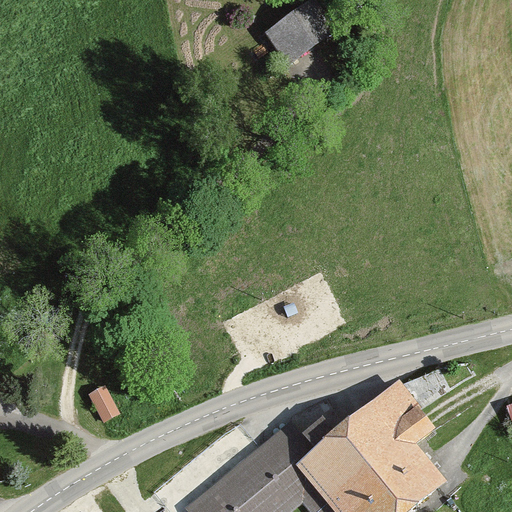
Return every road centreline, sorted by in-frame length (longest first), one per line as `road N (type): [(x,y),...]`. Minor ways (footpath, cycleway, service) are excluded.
road 1 (tertiary): [(511,327),(257,393),(119,454)]
road 2 (unclassified): [(119,454),(0,414)]
